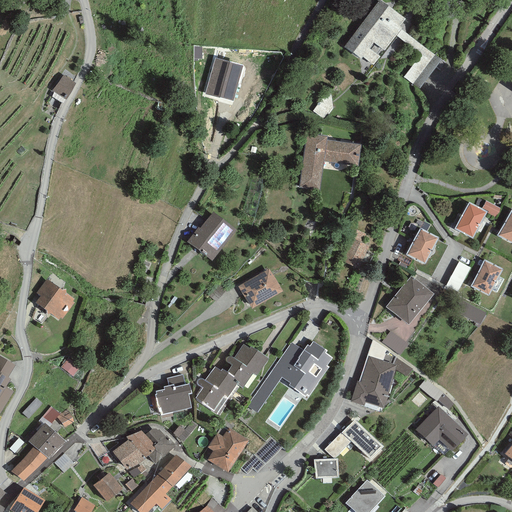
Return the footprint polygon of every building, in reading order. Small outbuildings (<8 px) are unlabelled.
[(405,19),(379,0),(344,47),(361,59),(363,57),(373,65),(396,36),(401,29),(402,28),(400,26),(405,19)] [(442,60),(401,29),(396,36),(421,55),(403,77),(419,89),(442,60)] [(243,66),(215,58),(205,94),(233,102),(243,66)] [(211,72),(214,60),(205,59),(202,70),(211,72)] [(76,83),(63,75),(52,91),(54,92),(65,99),(66,100),(76,83)] [(63,104),(65,99),(54,92),(52,97),(63,104)] [(325,97),(314,113),(324,119),(335,103),(325,97)] [(327,136),(306,134),(299,187),(319,190),(324,161),(358,166),(361,145),(327,140),(327,136)] [(496,218),(501,209),(485,201),(482,208),(488,212),(487,213),(496,218)] [(487,212),(469,202),(454,229),(472,238),(487,212)] [(511,209),(497,236),(511,243),(511,209)] [(198,227),(187,242),(212,261),(236,230),(213,212),(200,228),(198,227)] [(420,228),(426,232),(430,225),(424,222),(420,228)] [(365,234),(353,228),(347,241),(349,242),(340,261),(358,269),(368,246),(361,243),(365,234)] [(426,232),(420,228),(405,255),(425,265),(439,238),(426,232)] [(503,269),(484,259),(483,262),(481,266),(470,287),(488,296),(492,290),(499,277),(503,269)] [(457,292),(470,268),(459,261),(445,286),(457,292)] [(269,269),(238,286),(252,309),(283,291),(269,269)] [(411,276),(386,307),(408,325),(434,294),(411,276)] [(504,279),(499,277),(492,290),(497,293),(504,279)] [(51,313),(59,320),(60,318),(62,319),(74,303),(72,301),(74,299),(66,292),(66,289),(62,290),(47,279),(36,293),(41,296),(35,303),(47,311),(47,314),(51,313)] [(480,324),(486,314),(459,299),(454,310),(480,324)] [(400,356),(408,344),(390,331),(382,343),(400,356)] [(383,361),(387,350),(373,340),(368,356),(383,361)] [(291,343),(247,406),(257,413),(281,377),(290,383),(289,385),(305,396),(306,394),(309,396),(328,367),(326,366),(332,358),(325,353),(327,351),(313,341),(309,346),(307,345),(304,350),(291,343)] [(256,376),(269,358),(251,347),(249,348),(243,344),(234,358),(232,357),(231,356),(229,357),(227,358),(226,360),(227,362),(228,363),(232,365),(227,372),(238,382),(236,384),(243,388),(252,374),(256,376)] [(15,365),(0,356),(0,413),(13,391),(5,387),(10,379),(8,378),(15,365)] [(60,367),(73,377),(82,366),(69,356),(60,367)] [(383,361),(368,356),(360,381),(357,381),(351,402),(364,406),(365,403),(384,409),(395,370),(397,365),(393,364),(383,361)] [(395,370),(406,377),(413,369),(396,358),(393,364),(397,365),(395,370)] [(236,384),(238,382),(227,372),(222,369),(221,371),(215,367),(205,380),(203,379),(202,379),(200,379),(198,380),(197,381),(197,383),(198,385),(200,386),(202,388),(196,398),(211,409),(211,411),(216,415),(236,384)] [(164,390),(156,391),(156,395),(155,395),(161,415),(191,408),(188,394),(191,393),(189,384),(185,384),(183,375),(167,378),(169,386),(163,387),(164,390)] [(442,394),(443,393),(425,379),(419,387),(437,401),(437,400),(442,394)] [(446,396),(442,394),(437,400),(449,410),(453,404),(446,396)] [(29,419),(42,404),(36,399),(22,413),(29,419)] [(468,434),(438,406),(415,430),(433,446),(439,440),(449,450),(452,452),(468,434)] [(42,417),(51,424),(57,417),(60,414),(51,407),(42,417)] [(64,427),(74,422),(69,413),(64,416),(61,413),(60,414),(57,417),(64,427)] [(173,433),(184,442),(197,425),(191,420),(184,430),(179,426),(173,433)] [(341,433),(351,442),(370,459),(383,446),(355,420),(341,433)] [(33,446),(47,457),(49,459),(66,442),(44,423),(28,442),(33,446)] [(248,441),(228,428),(222,436),(217,433),(207,447),(213,451),(207,460),(227,472),(248,441)] [(155,464),(175,446),(166,435),(165,437),(159,430),(152,429),(145,435),(154,445),(152,446),(156,450),(148,456),(155,464)] [(128,440),(145,458),(148,456),(156,450),(152,446),(154,445),(145,435),(141,431),(126,437),(128,440)] [(351,442),(341,433),(324,450),(334,458),(351,442)] [(282,448),(270,437),(254,455),(265,464),(282,448)] [(128,472),(145,458),(128,440),(112,451),(128,472)] [(444,455),(449,450),(439,440),(433,446),(444,455)] [(47,457),(33,446),(11,471),(23,481),(47,457)] [(64,473),(74,464),(64,454),(54,463),(64,473)] [(257,472),(265,464),(254,455),(253,454),(241,468),(247,474),(252,468),(257,472)] [(158,475),(172,487),(192,467),(175,455),(158,475)] [(337,459),(314,460),(316,479),(338,478),(337,459)] [(109,472),(93,486),(106,502),(122,489),(109,472)] [(158,475),(130,504),(138,511),(148,511),(156,504),(162,510),(171,500),(165,494),(172,487),(158,475)] [(445,479),(440,475),(433,484),(437,488),(445,479)] [(369,511),(384,496),(366,480),(345,503),(355,511),(369,511)] [(37,511),(44,500),(24,488),(9,510),(13,511),(37,511)] [(82,497),(74,511),(75,511),(90,511),(95,506),(82,497)] [(207,506),(212,511),(224,511),(225,511),(211,498),(207,506)]
